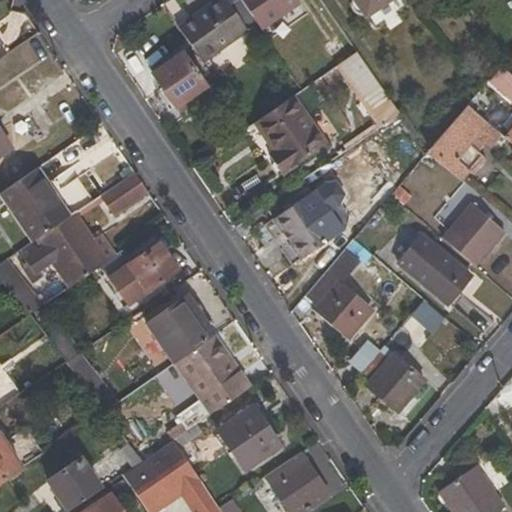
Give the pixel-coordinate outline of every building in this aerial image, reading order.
[(248,32),(226,0),(216,0),(177,27),(203,64),(248,32)] [(298,4),(295,0),(238,0),(260,30),(298,4)] [(353,0),(365,17),(389,0),(353,0)] [(210,93),(183,53),(152,74),(180,114),(210,93)] [(360,98),(379,86),(357,53),(338,66),(360,98)] [(511,126),(504,137),(511,143),(511,78),(502,70),(487,88),(511,109),(511,126)] [(281,174),(325,145),(293,97),(254,123),(273,151),(268,156),(281,174)] [(384,117),(345,145),(349,151),(399,116),(392,106),(382,114),(384,117)] [(467,106),(429,150),(425,154),(445,169),(459,180),(467,171),(472,176),(486,160),(478,153),(468,145),(487,123),(467,106)] [(503,136),(487,123),(468,145),(478,153),(484,146),(490,151),(503,136)] [(0,156),(11,149),(0,132),(0,156)] [(419,162),(438,178),(445,169),(425,154),(419,162)] [(38,168),(0,193),(0,196),(32,243),(37,240),(69,217),(38,168)] [(100,196),(115,216),(148,193),(134,172),(100,196)] [(310,199),(276,222),(290,242),(324,219),(310,199)] [(472,203),(441,239),(475,268),(506,232),(472,203)] [(36,276),(53,264),(69,289),(108,261),(76,213),(69,217),(37,240),(42,247),(24,260),(36,276)] [(302,262),(337,238),(324,219),(290,242),(302,262)] [(421,238),(400,261),(447,301),(468,278),(421,238)] [(359,260),(365,265),(372,256),(354,239),(346,248),(359,260)] [(178,270),(159,243),(96,286),(116,314),(178,270)] [(359,260),(346,248),(304,298),(315,307),(313,308),(348,338),(371,310),(340,283),(359,260)] [(16,268),(2,276),(18,295),(26,288),(29,285),(16,268)] [(28,312),(39,305),(26,288),(18,295),(16,296),(28,312)] [(187,296),(145,324),(173,364),(214,336),(187,296)] [(429,306),(400,329),(414,347),(443,324),(429,306)] [(77,356),(59,331),(46,340),(65,364),(77,356)] [(210,415),(250,387),(214,336),(173,364),(210,415)] [(369,342),(350,363),(362,373),(380,352),(369,342)] [(395,354),(390,360),(380,352),(362,373),(371,381),(366,387),(397,413),(425,380),(395,354)] [(89,366),(76,377),(103,412),(117,402),(89,366)] [(281,447),(253,405),(215,430),(244,472),(281,447)] [(102,430),(120,452),(128,445),(110,423),(102,430)] [(0,483),(23,468),(0,435),(0,483)] [(167,473),(168,476),(136,497),(137,500),(146,511),(155,511),(182,494),(193,511),(207,511),(216,506),(172,441),(141,462),(121,476),(123,481),(127,486),(172,455),(179,464),(167,473)] [(288,511),(305,511),(330,495),(300,452),(268,474),(274,485),(271,487),(288,511)] [(81,458),(46,481),(67,511),(68,511),(102,489),(81,458)] [(477,466),(438,492),(452,511),(500,511),(505,509),(477,466)] [(271,487),(264,476),(246,488),(260,507),(269,500),(264,492),(271,487)] [(114,487),(127,506),(137,500),(136,497),(127,486),(123,481),(114,487)] [(122,511),(111,494),(84,511),(122,511)]
